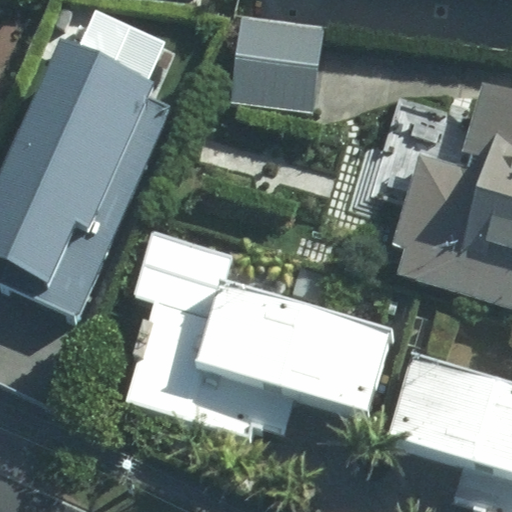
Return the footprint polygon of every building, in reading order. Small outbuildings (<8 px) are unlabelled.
[(118,0),(200,11),(201,0),(118,0)] [(324,40),(240,31),(231,121),(315,129),(324,40)] [(97,32),(75,81),(59,74),(0,207),(0,304),(57,329),(152,115),(142,111),(164,62),(97,32)] [(426,170),(389,300),(511,335),(511,116),(480,107),(460,179),(426,170)] [(389,367),(276,337),(283,311),(170,281),(131,431),(245,461),(248,449),(286,459),(293,430),(367,449),(389,367)] [(455,511),(511,511),(511,405),(413,380),(387,476),(460,495),(455,511)]
